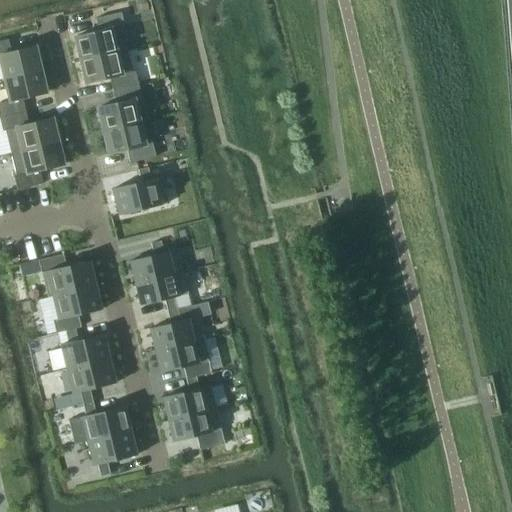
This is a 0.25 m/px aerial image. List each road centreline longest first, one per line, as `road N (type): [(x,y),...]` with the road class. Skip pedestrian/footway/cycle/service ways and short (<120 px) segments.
road 1 (residential): [(92,211),(155,472)]
road 2 (residential): [(45,17),(92,211)]
